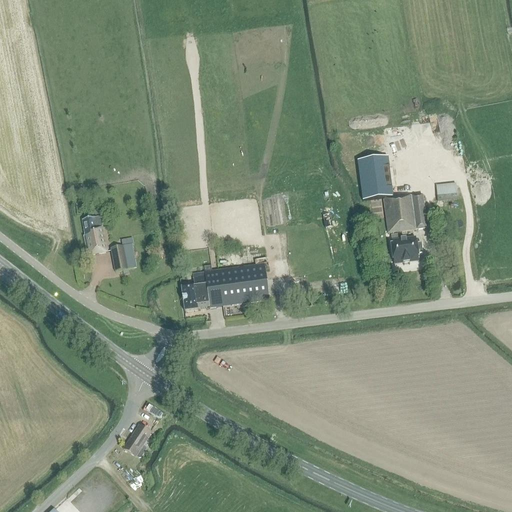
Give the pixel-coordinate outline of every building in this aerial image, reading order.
[(436,138),(447,136),(442,112),(431,115),(436,138)] [(393,199),(387,158),(357,162),(363,202),(384,199),(384,200),(393,199)] [(449,196),(437,198),(437,202),(440,202),(457,200),(456,185),(448,186),(449,196)] [(436,187),(437,198),(449,196),(448,186),(436,187)] [(411,197),(383,201),(388,235),(427,229),(422,196),(411,197)] [(83,237),(87,257),(107,253),(100,218),(94,219),(82,221),(85,236),(83,237)] [(418,256),(422,255),(421,244),(416,245),(415,239),(401,241),(400,235),(391,236),(393,251),(392,251),(394,265),(403,263),(403,264),(409,263),(419,261),(418,256)] [(121,241),(122,247),(133,245),(132,239),(121,241)] [(123,247),(111,250),(115,272),(127,270),(123,247)] [(243,267),(240,250),(216,253),(219,270),(243,267)] [(218,272),(223,308),(269,301),(264,266),(218,272)] [(209,310),(223,308),(218,272),(205,274),(206,282),(194,284),(194,287),(181,289),(184,312),(198,311),(197,310),(209,308),(209,310)] [(139,427),(130,440),(123,450),(135,458),(136,458),(138,460),(141,459),(146,451),(146,448),(143,446),(151,434),(139,427)] [(119,473),(128,481),(132,477),(123,469),(119,473)]
